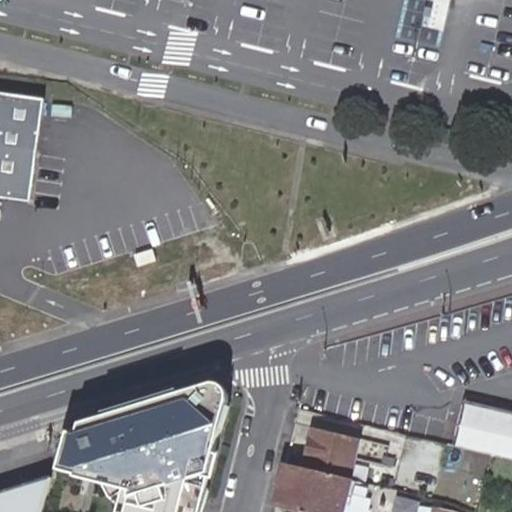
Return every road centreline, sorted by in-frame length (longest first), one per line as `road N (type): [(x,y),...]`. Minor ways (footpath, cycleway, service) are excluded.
road 1 (primary): [(511,213),(0,371)]
road 2 (primary): [(0,411),(258,331)]
road 3 (primary): [(258,331),(511,255)]
road 4 (unknown): [(269,373),(399,363),(511,331)]
road 5 (residential): [(245,511),(273,396),(258,331)]
